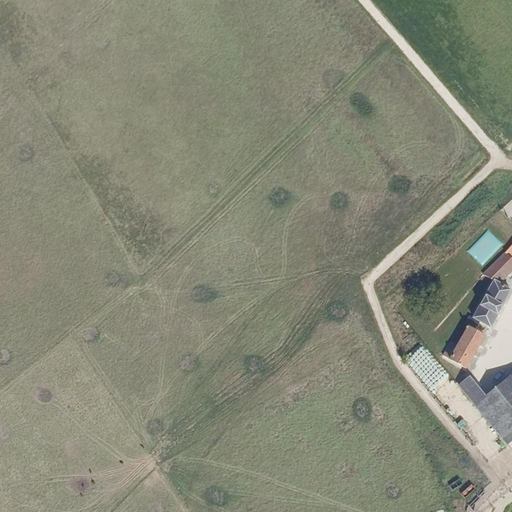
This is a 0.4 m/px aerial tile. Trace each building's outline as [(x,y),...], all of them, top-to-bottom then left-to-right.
[(486,204),(497,193),(490,187),(480,199),(486,204)] [(412,252),(420,264),(453,243),(445,231),(412,252)] [(511,247),(490,273),(504,281),(496,299),(491,296),(488,303),(493,305),(485,321),(504,330),(511,313),(511,285),(510,284),(511,280),(511,247)] [(386,286),(396,295),(417,270),(407,262),(386,286)] [(443,332),(452,324),(447,317),(438,326),(443,332)] [(481,372),(497,339),(479,331),(470,351),(464,348),(458,360),(481,372)] [(511,373),(487,394),(475,404),(511,448),(511,373)] [(487,394),(471,374),(459,384),(475,404),(487,394)]
